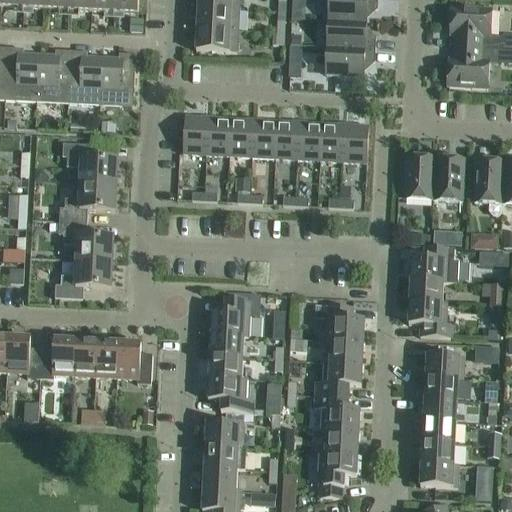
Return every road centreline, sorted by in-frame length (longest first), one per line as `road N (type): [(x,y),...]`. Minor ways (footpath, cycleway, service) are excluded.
road 1 (residential): [(383,511),(385,253)]
road 2 (residential): [(144,241),(385,253)]
road 3 (residential): [(511,134),(416,129),(418,0)]
road 4 (residential): [(380,102),(170,91)]
road 5 (residential): [(180,511),(190,344),(181,326),(162,316)]
road 6 (residential): [(0,35),(172,42)]
road 7 (residential): [(144,241),(153,89),(170,91)]
road 8 (residential): [(162,316),(0,313)]
